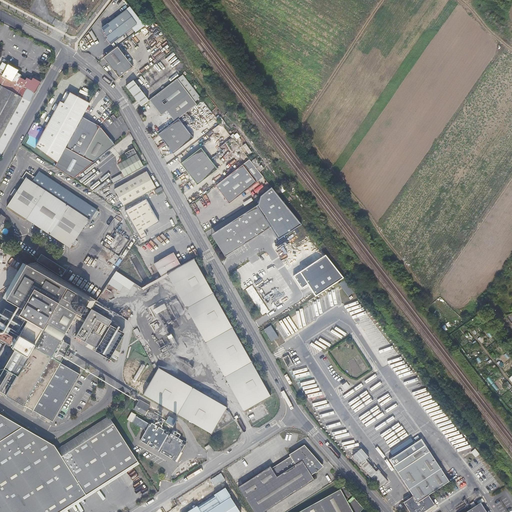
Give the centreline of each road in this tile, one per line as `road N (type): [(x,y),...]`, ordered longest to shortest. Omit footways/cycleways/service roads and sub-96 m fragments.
road 1 (unclassified): [(66,49),(123,102),(298,414)]
road 2 (track): [(492,313),(479,299),(465,314),(445,318),(306,118)]
road 3 (unknown): [(177,309),(254,453),(299,438),(331,470)]
road 4 (unknown): [(250,245),(278,225),(258,198),(144,259)]
road 5 (unclassified): [(298,414),(140,511)]
road 6 (track): [(384,0),(306,118)]
road 7 (unclassified): [(66,49),(0,170)]
road 8 (unclassified): [(298,414),(384,511)]
